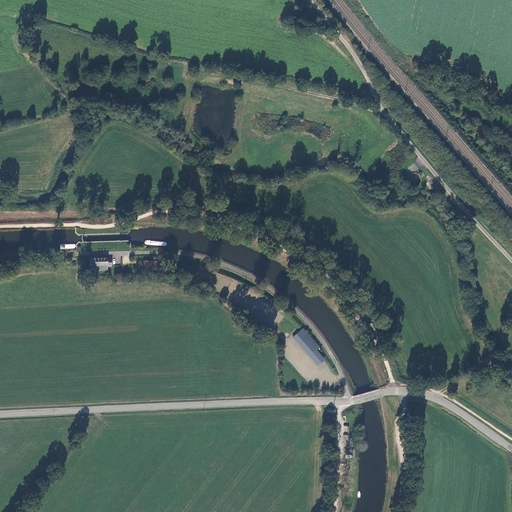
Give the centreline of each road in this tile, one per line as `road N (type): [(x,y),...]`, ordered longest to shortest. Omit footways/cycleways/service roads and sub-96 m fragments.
road 1 (tertiary): [(511,448),(464,412),(406,390),(343,402),(0,414)]
road 2 (track): [(0,255),(174,252),(234,268),(290,304),(322,341),(345,382),(343,402)]
road 3 (unclassified): [(309,0),(362,66),(388,118),(511,260)]
